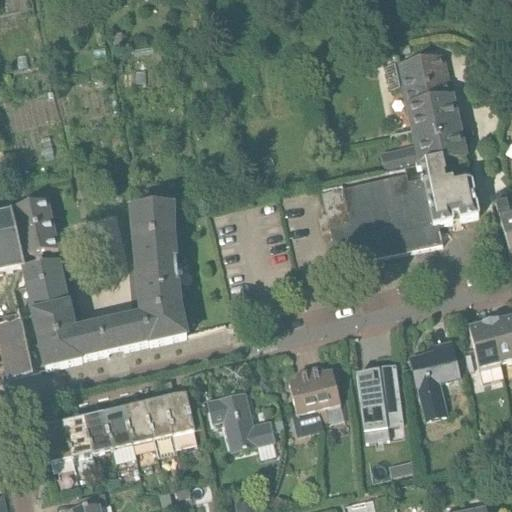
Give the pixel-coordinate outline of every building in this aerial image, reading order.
[(122,35),(111,37),(113,49),(123,48),(122,35)] [(440,59),(384,71),(390,95),(400,93),(402,102),(447,92),(440,59)] [(320,68),(315,65),(309,67),(306,72),(308,78),(313,81),(319,79),(322,74),(320,68)] [(447,92),(402,102),(414,148),(458,138),(447,92)] [(491,117),(503,121),(511,100),(499,95),(491,117)] [(384,179),(403,175),(416,173),(465,164),(459,138),(414,148),(416,158),(399,161),(398,157),(380,161),(384,179)] [(478,222),(465,164),(416,173),(417,179),(422,178),(433,231),(438,230),(478,222)] [(416,173),(403,175),(405,183),(375,188),(389,259),(442,249),(438,230),(433,231),(422,178),(417,179),(416,173)] [(341,191),(321,195),(326,218),(320,227),(329,233),(337,270),(389,259),(375,188),(342,195),(341,191)] [(506,203),(495,206),(509,262),(511,261),(511,222),(506,203)] [(107,357),(102,332),(75,338),(69,313),(56,259),(59,258),(47,207),(12,215),(13,219),(25,272),(25,273),(23,274),(32,314),(19,317),(0,321),(0,348),(8,383),(46,374),(46,375),(82,367),(82,365),(109,359),(108,359),(108,357),(107,357)] [(150,351),(186,342),(180,302),(174,248),(174,214),(132,217),(141,323),(118,329),(123,353),(124,355),(123,355),(123,356),(150,350),(150,351)] [(0,277),(25,272),(13,219),(0,222),(0,277)] [(511,324),(491,329),(500,368),(511,365),(511,324)] [(478,373),(500,368),(491,329),(469,334),(478,373)] [(436,358),(411,364),(418,393),(419,393),(427,425),(446,421),(438,388),(458,383),(451,350),(435,354),(436,358)] [(375,373),(375,375),(355,377),(362,434),(385,431),(385,430),(401,428),(394,370),(375,373)] [(338,399),(332,376),(324,378),(322,373),(310,376),(319,415),(327,413),(325,403),(338,399)] [(297,385),(288,387),(294,410),(308,407),(311,417),(319,415),(310,376),(296,380),(297,385)] [(208,396),(203,377),(189,380),(194,399),(196,407),(210,404),(208,396)] [(186,400),(185,400),(165,405),(173,441),(176,454),(196,449),(193,436),(194,436),(186,400)] [(251,433),(244,400),(209,408),(214,429),(225,427),(232,457),(273,447),(269,429),(251,433)] [(145,410),(153,446),(173,441),(165,405),(145,410)] [(124,415),(133,451),(153,446),(145,410),(124,415)] [(105,420),(113,455),(133,451),(124,415),(105,420)] [(84,425),(93,460),(113,455),(105,420),(84,425)] [(64,430),(72,465),(93,460),(84,425),(64,430)] [(282,425),(275,427),(277,437),(284,435),(282,425)] [(43,435),(51,470),(72,465),(64,430),(43,435)] [(414,475),(411,465),(403,467),(405,477),(414,475)] [(104,498),(77,503),(78,511),(99,511),(106,509),(104,498)] [(159,501),(161,511),(167,511),(172,511),(170,498),(159,501)] [(376,502),(373,502),(375,510),(386,507),(384,500),(376,502)] [(272,511),(281,511),(285,507),(278,502),(272,511)]
